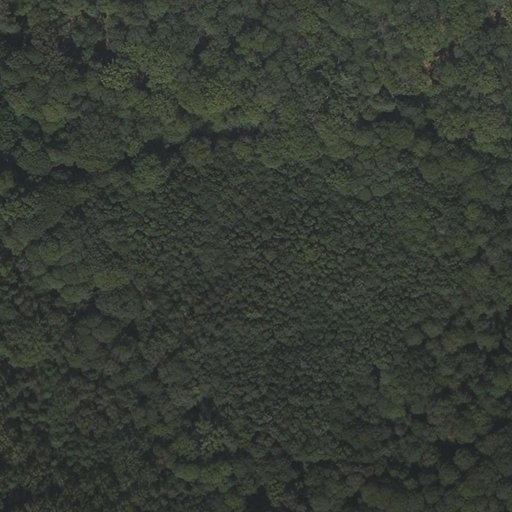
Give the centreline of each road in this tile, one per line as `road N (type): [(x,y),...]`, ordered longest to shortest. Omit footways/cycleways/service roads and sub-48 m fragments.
road 1 (track): [(0,155),(27,171),(50,171),(214,130),(366,109),(511,158)]
road 2 (track): [(27,171),(262,511)]
